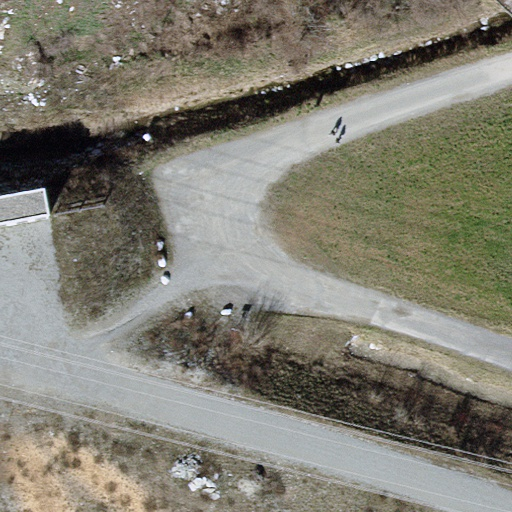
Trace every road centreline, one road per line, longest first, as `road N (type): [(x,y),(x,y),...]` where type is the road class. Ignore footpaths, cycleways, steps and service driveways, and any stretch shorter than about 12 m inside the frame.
road 1 (track): [(511,64),(184,173),(200,237),(250,273),(511,354)]
road 2 (unclassified): [(511,506),(261,419),(0,361)]
